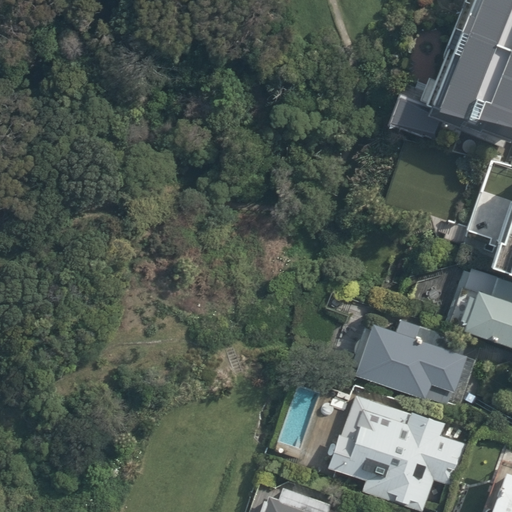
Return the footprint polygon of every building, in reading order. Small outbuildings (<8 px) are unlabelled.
[(511,0),(473,0),(462,29),(467,31),(437,108),(467,114),(465,119),(474,122),(477,115),(511,122),(511,0)] [(389,123),(435,133),(443,112),(401,96),(389,123)] [(511,205),(492,262),(511,268),(511,205)] [(511,303),(484,294),(468,339),(511,354),(511,303)] [(474,361),(374,325),(356,373),(433,401),(437,389),(461,398),(474,361)] [(466,430),(343,383),(334,405),(321,400),(306,441),(321,446),(314,465),(366,485),(363,493),(413,511),(420,511),(433,481),(453,488),(468,448),(460,444),(466,430)] [(511,511),(511,480),(509,480),(499,511),(502,511),(511,511)] [(333,511),(269,490),(261,511),(333,511)]
